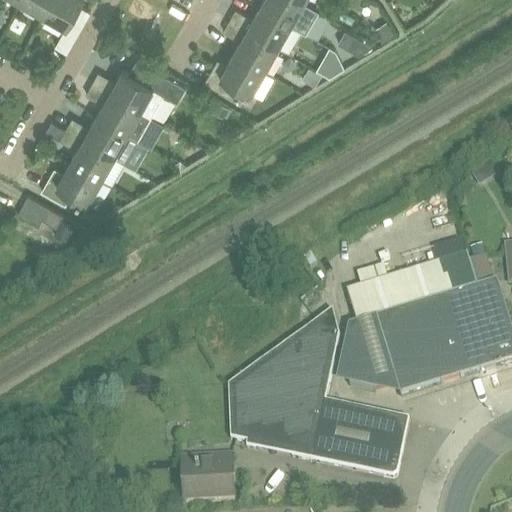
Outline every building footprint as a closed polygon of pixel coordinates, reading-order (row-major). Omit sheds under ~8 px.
[(19,0),(19,1),(42,14),(49,0),(19,0)] [(79,4),(80,0),(49,0),(42,14),(65,27),(55,45),(67,52),(91,11),(79,4)] [(262,0),(259,6),(291,24),(304,2),(300,0),(262,0)] [(236,8),(230,19),(277,47),(291,24),(259,6),(253,18),(236,8)] [(241,40),(233,52),(264,70),(277,47),(230,19),(223,30),(241,40)] [(360,54),(373,45),(359,36),(350,48),(360,54)] [(251,93),(264,70),(233,52),(227,64),(218,59),(205,82),(228,96),(235,84),(251,93)] [(98,71),(91,82),(151,117),(165,93),(122,69),(115,81),(98,71)] [(159,72),(151,85),(178,100),(186,87),(159,72)] [(126,133),(138,140),(151,117),(91,82),(85,93),(102,103),(95,115),(126,133)] [(113,155),(126,133),(95,115),(89,126),(72,117),(65,128),(113,155)] [(75,149),(69,160),(100,178),(113,155),(65,128),(59,139),(75,149)] [(86,202),(100,178),(69,160),(62,172),(53,167),(40,190),(64,205),(71,193),(86,202)] [(42,219),(55,226),(61,217),(63,215),(28,195),(17,214),(38,226),(42,219)] [(54,235),(66,242),(75,225),(70,223),(63,218),(54,235)] [(400,395),(511,360),(511,326),(497,279),(477,285),(467,253),(387,278),(384,266),(357,274),(361,286),(346,291),(357,325),(349,327),(337,383),(400,395)] [(396,478),(409,420),(325,402),(339,335),(333,313),(333,310),(228,386),(229,438),(246,442),(245,446),(396,478)] [(184,500),(234,498),(232,455),(182,457),(184,500)] [(37,511),(19,488),(0,501),(0,511),(37,511)]
